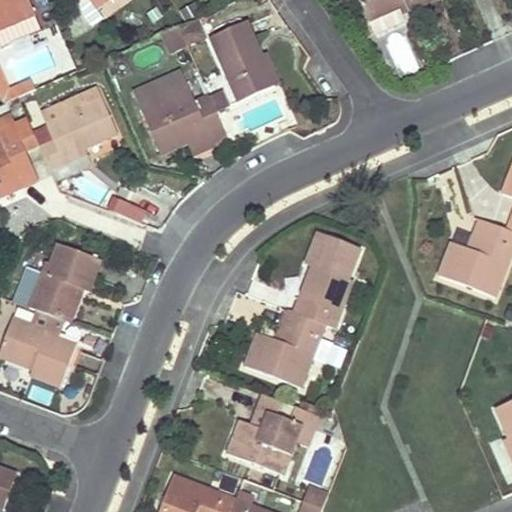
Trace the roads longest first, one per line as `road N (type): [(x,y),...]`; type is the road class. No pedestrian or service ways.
road 1 (residential): [(388,128),(290,170),(242,201),(187,264),(110,454)]
road 2 (residential): [(388,128),(294,0)]
road 3 (residential): [(511,74),(388,128)]
